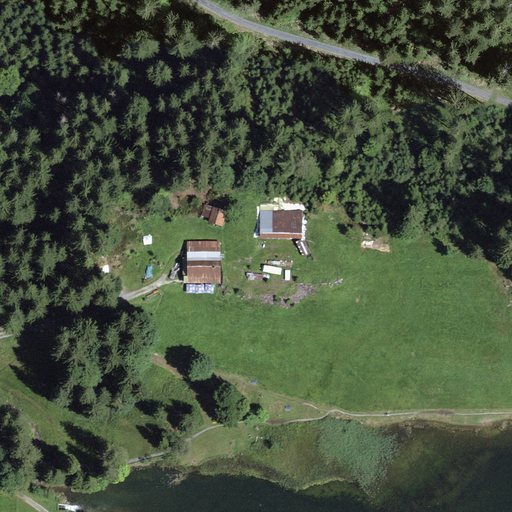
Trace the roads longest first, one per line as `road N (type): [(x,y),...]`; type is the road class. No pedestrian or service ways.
road 1 (track): [(197,0),(226,24),(511,101)]
road 2 (track): [(0,334),(167,280)]
